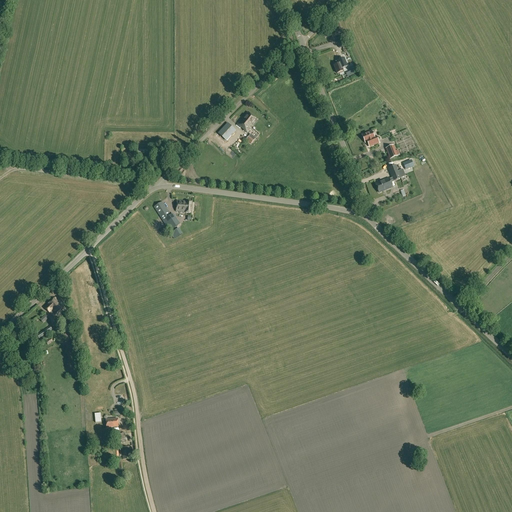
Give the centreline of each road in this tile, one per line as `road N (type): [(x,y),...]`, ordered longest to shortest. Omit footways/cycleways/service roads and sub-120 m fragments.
road 1 (track): [(89,248),(133,390),(154,511)]
road 2 (unclassified): [(0,334),(156,185)]
road 3 (unclassified): [(368,219),(156,185)]
road 4 (unclassified): [(156,185),(302,42)]
road 5 (unclassified): [(368,219),(302,42)]
road 6 (unclassified): [(156,185),(0,162)]
road 7 (unclassified): [(461,309),(368,219)]
